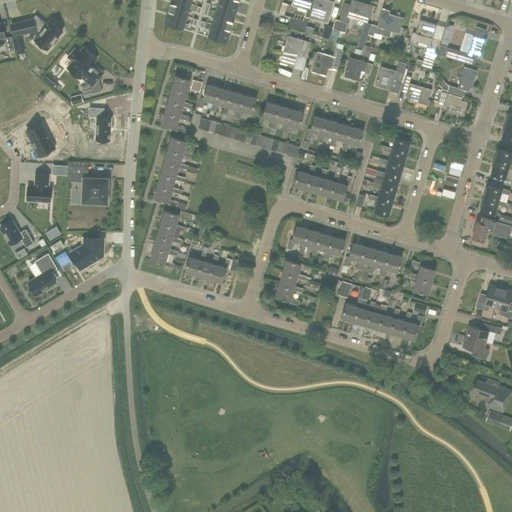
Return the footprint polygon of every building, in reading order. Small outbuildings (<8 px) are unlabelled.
[(187,16),(191,4),(179,0),(171,0),(171,1),(171,3),(168,10),(187,16)] [(236,12),(239,4),(224,0),(219,0),(216,11),(235,17),(236,14),(236,12)] [(305,30),(313,0),(292,0),(292,5),(307,9),(303,20),(293,17),(291,26),(305,30)] [(313,0),(309,17),(328,23),(334,1),(329,0),(313,0)] [(344,2),(339,20),(335,19),(333,28),(346,32),(350,17),(368,22),(373,5),(354,0),(351,0),(350,4),(344,2)] [(400,33),(404,18),(389,14),(390,10),(382,8),(377,26),(375,25),(372,24),(368,34),(373,36),(373,37),(380,39),(382,34),(383,35),(390,37),(391,30),(393,31),(400,33)] [(183,29),(187,16),(168,10),(167,13),(167,15),(164,23),(183,29),(194,32),(183,29)] [(231,29),(234,22),(234,20),(235,17),(216,11),(212,24),(231,29)] [(32,19),(25,21),(27,31),(36,29),(40,33),(35,39),(47,49),(52,43),(53,44),(59,37),(57,36),(62,30),(55,24),(55,25),(54,26),(49,22),(47,24),(36,15),(32,19)] [(433,37),(437,24),(420,19),(416,32),(413,31),(410,39),(428,44),(422,65),(432,68),(437,51),(435,51),(439,39),(433,37)] [(0,43),(6,42),(8,50),(15,49),(12,35),(5,37),(4,29),(2,30),(0,22),(0,43)] [(230,32),(231,29),(212,24),(208,36),(197,33),(227,42),(230,34),(230,32)] [(324,36),(330,38),(333,25),(327,24),(324,36)] [(475,53),(482,55),(486,38),(473,34),(468,52),(447,46),(444,55),(461,61),(473,64),(475,58),(473,58),(475,53)] [(298,55),(307,58),(311,42),(288,35),(280,62),(295,66),(298,55)] [(97,57),(84,47),(80,52),(75,49),(69,56),(73,60),(68,67),(80,78),(82,76),(91,84),(82,86),(84,95),(101,90),(98,81),(97,79),(103,72),(92,63),(97,57)] [(343,49),(335,47),(332,56),(318,52),(312,71),(326,75),(329,67),(337,69),(343,49)] [(369,74),(373,63),(367,62),(350,57),(344,76),(359,81),(361,72),(369,74)] [(416,65),(409,63),(407,69),(414,71),(416,65)] [(402,82),(406,68),(400,66),(398,71),(381,66),(375,86),(390,90),(393,80),(402,82)] [(473,87),(477,70),(464,66),(458,87),(449,85),(447,91),(464,96),(467,85),(473,87)] [(202,92),(204,81),(176,74),(164,125),(180,129),(190,89),(202,92)] [(427,105),(432,89),(410,83),(412,76),(406,74),(401,91),(412,94),(410,100),(427,105)] [(255,114),(260,97),(209,83),(205,100),(255,114)] [(448,111),(464,116),(468,102),(461,100),(462,97),(442,91),(438,103),(449,106),(448,111)] [(31,106),(14,92),(7,100),(3,97),(0,100),(0,106),(1,107),(0,107),(0,116),(7,122),(13,115),(20,120),(31,106)] [(72,104),(83,102),(81,95),(70,97),(72,104)] [(71,108),(58,98),(54,103),(67,114),(71,108)] [(302,129),(307,112),(268,100),(262,124),(265,125),(267,117),(276,120),(276,121),(289,124),(289,125),(302,129)] [(90,107),(89,115),(97,116),(95,139),(110,140),(112,116),(104,116),(104,108),(90,107)] [(362,145),(367,129),(317,114),(312,131),(336,138),(362,145)] [(204,129),(207,118),(201,117),(198,127),(204,129)] [(207,118),(204,129),(209,130),(212,120),(207,118)] [(214,132),(217,121),(212,120),(209,130),(214,132)] [(219,133),(222,123),(217,121),(214,132),(219,133)] [(42,122),(26,130),(32,142),(31,142),(31,143),(33,142),(35,146),(34,147),(35,147),(39,155),(55,148),(42,122)] [(224,135),(228,124),(222,123),(219,133),(224,135)] [(230,137),(233,126),(228,124),(224,135),(230,137)] [(511,126),(505,125),(502,137),(511,140),(511,126)] [(235,138),(238,128),(233,126),(230,137),(235,138)] [(240,140),(243,129),(238,128),(235,138),(240,140)] [(245,141),(248,131),(243,129),(240,140),(245,141)] [(250,143),(253,132),(248,131),(245,141),(250,143)] [(256,144),(259,134),(253,132),(250,143),(256,144)] [(261,146),(264,135),(259,134),(256,144),(261,146)] [(171,135),(156,200),(187,207),(188,204),(173,201),(180,172),(188,174),(189,167),(183,165),(189,139),(171,135)] [(266,147),(269,137),(264,135),(261,146),(266,147)] [(271,149),(274,139),(269,137),(266,147),(271,149)] [(392,150),(407,154),(411,142),(396,138),(393,148),(392,150)] [(276,150),(279,140),(274,139),(271,149),(276,150)] [(282,152),(285,142),(279,140),(276,150),(282,152)] [(287,153),(290,143),(285,142),(282,152),(287,153)] [(287,153),(292,155),(295,145),(290,143),(287,153)] [(300,146),(295,145),(292,155),(297,156),(300,146)] [(389,162),(404,166),(407,154),(392,150),(393,148),(385,146),(384,150),(392,152),(389,160),(389,162)] [(509,165),(510,164),(511,156),(511,152),(498,149),(494,161),(509,165)] [(385,174),(400,178),(404,166),(389,162),(389,160),(382,158),(380,163),(388,165),(386,172),(385,174)] [(511,164),(510,164),(509,165),(494,161),(491,173),(506,178),(508,168),(511,169),(511,164)] [(88,166),(71,166),(70,180),(83,181),(82,201),(107,203),(109,177),(88,176),(88,166)] [(300,170),(296,187),(348,200),(354,176),(350,175),(348,182),(300,170)] [(382,186),(397,191),(400,178),(385,174),(386,172),(378,170),(376,174),(384,177),(382,185),(382,186)] [(28,185),(27,199),(50,201),(51,186),(49,186),(49,173),(36,173),(36,174),(36,179),(35,179),(35,185),(28,185)] [(378,198),(393,203),(397,191),(382,186),(382,185),(374,183),(373,187),(381,189),(379,196),(378,198)] [(498,202),(499,200),(501,192),(509,195),(510,190),(502,188),(502,190),(487,185),(483,198),(498,202)] [(356,205),(362,207),(366,196),(359,193),(356,205)] [(389,215),(393,203),(378,198),(379,196),(371,194),(369,199),(377,201),(374,211),(389,215)] [(507,202),(499,200),(498,202),(483,198),(480,210),(495,215),(498,205),(505,207),(507,202)] [(164,209),(153,260),(175,265),(178,250),(173,249),(175,241),(181,242),(185,226),(180,225),(183,213),(164,209)] [(499,220),(511,223),(511,216),(501,213),(499,220)] [(511,226),(499,222),(497,221),(487,218),(481,216),(479,222),(477,221),(472,237),(485,241),(488,230),(494,232),(495,232),(509,236),(511,226)] [(34,243),(26,229),(20,232),(19,232),(12,220),(1,227),(10,243),(21,237),(21,238),(26,247),(34,243)] [(344,256),(349,239),(298,225),(291,249),(295,250),(297,242),(344,256)] [(83,244),(69,252),(79,269),(102,256),(103,237),(83,237),(83,244)] [(406,256),(354,242),(348,265),(363,269),(365,262),(401,272),(406,256)] [(37,295),(45,290),(44,288),(49,285),(56,281),(51,272),(58,268),(48,252),(35,261),(42,273),(28,281),(37,295)] [(229,257),(227,265),(192,256),(187,272),(225,283),(230,267),(236,269),(238,260),(229,257)] [(278,298),(294,301),(303,263),(287,259),(278,298)] [(432,295),(439,268),(414,261),(410,277),(418,279),(415,290),(432,295)] [(350,296),(352,283),(343,281),(341,295),(350,296)] [(489,305),(495,307),(501,288),(490,284),(487,294),(481,292),(477,307),(488,310),(489,305)] [(370,304),(372,289),(363,287),(360,303),(370,304)] [(511,290),(501,288),(495,307),(507,310),(505,316),(511,317),(511,314),(511,301),(510,301),(511,294),(511,290)] [(417,303),(415,310),(428,314),(430,306),(417,303)] [(343,321),(420,339),(425,316),(421,315),(420,321),(347,304),(343,321)] [(469,325),(466,335),(486,341),(489,331),(500,334),(502,328),(481,322),(479,327),(469,325)] [(486,341),(466,335),(463,346),(476,349),(474,355),(487,358),(489,348),(484,347),(486,341)] [(486,406),(502,412),(511,390),(498,385),(499,382),(488,377),(486,382),(477,379),(472,391),(489,397),(486,406)] [(485,421),(510,430),(511,424),(511,417),(490,409),(485,421)]
